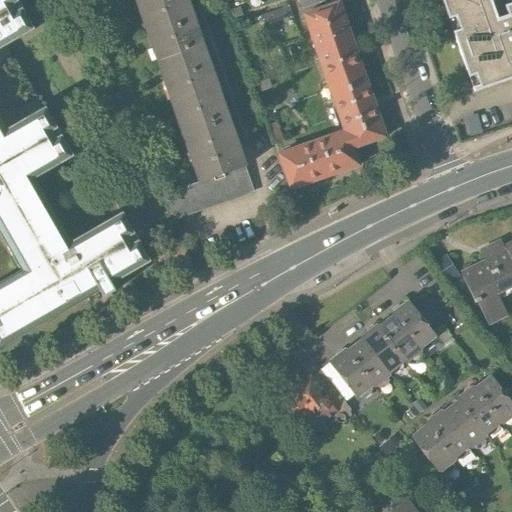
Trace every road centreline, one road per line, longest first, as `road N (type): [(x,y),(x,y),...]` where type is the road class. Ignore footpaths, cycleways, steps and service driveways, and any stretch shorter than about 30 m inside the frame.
road 1 (primary): [(196,323),(455,187)]
road 2 (primary): [(0,430),(196,323)]
road 3 (primary): [(81,511),(104,447),(196,323)]
road 4 (residential): [(455,187),(387,0)]
